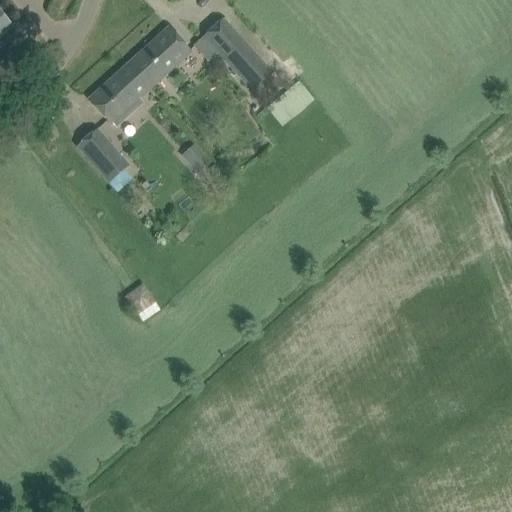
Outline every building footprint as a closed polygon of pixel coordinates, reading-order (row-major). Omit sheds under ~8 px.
[(0,17),(0,39),(11,30),(0,17)] [(223,21),(192,49),(204,62),(215,52),(251,92),(271,74),(223,21)] [(168,29),(128,65),(150,90),(190,53),(168,29)] [(150,90),(128,65),(88,101),(110,126),(150,90)] [(291,98),(267,107),(275,129),(299,121),(291,98)] [(77,148),(108,183),(127,166),(96,130),(77,148)] [(247,158),(237,149),(228,158),(246,176),(271,150),(263,141),(247,158)] [(223,174),(194,146),(179,161),(208,189),(223,174)] [(124,297),(136,315),(155,303),(142,284),(124,297)]
